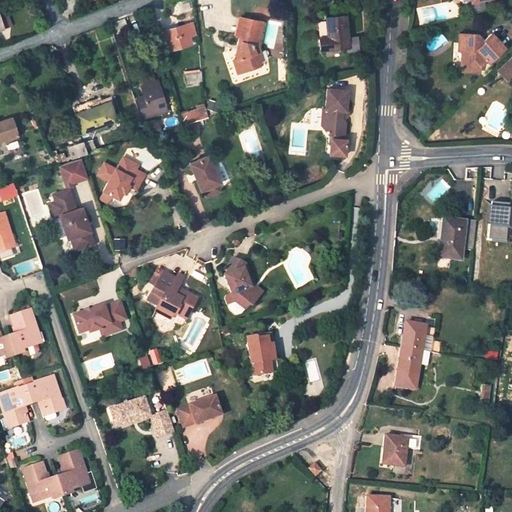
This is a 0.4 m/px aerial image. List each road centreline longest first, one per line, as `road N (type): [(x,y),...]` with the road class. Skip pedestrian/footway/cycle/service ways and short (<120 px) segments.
road 1 (residential): [(380,184),(342,184),(126,262)]
road 2 (residential): [(119,511),(38,277)]
road 3 (tertiary): [(336,414),(361,348),(380,184)]
road 4 (tertiary): [(383,159),(392,0)]
road 5 (tertiary): [(206,481),(336,414)]
road 6 (unclassified): [(383,159),(511,156)]
